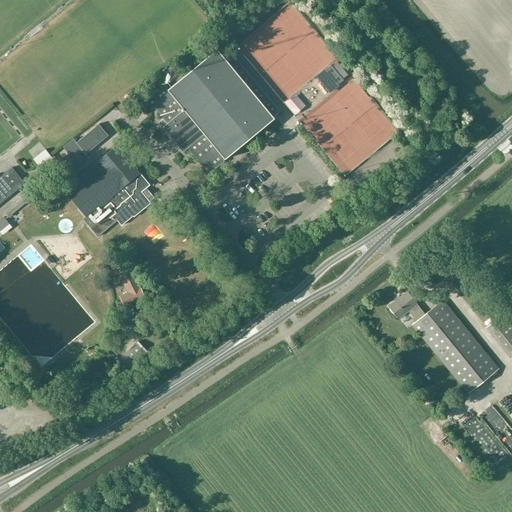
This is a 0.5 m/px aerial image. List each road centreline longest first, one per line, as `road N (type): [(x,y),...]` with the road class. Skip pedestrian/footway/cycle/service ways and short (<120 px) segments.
road 1 (tertiary): [(0,491),(228,349)]
road 2 (tertiary): [(228,349),(340,282),(404,215)]
road 3 (tertiary): [(404,215),(327,263),(228,349)]
road 4 (tertiary): [(404,215),(511,125)]
road 5 (unknown): [(205,212),(121,108)]
